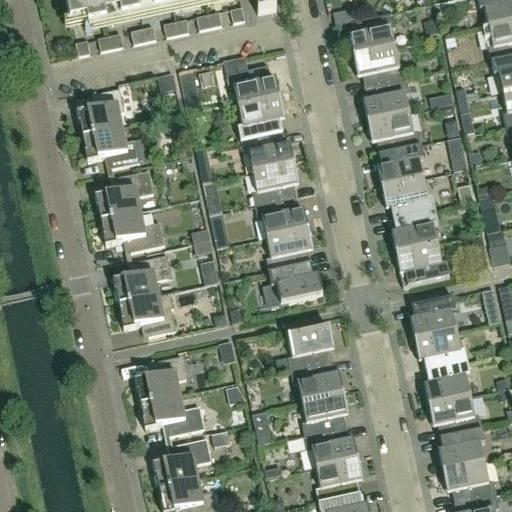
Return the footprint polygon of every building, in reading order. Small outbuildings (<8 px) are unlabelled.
[(276,14),(273,0),(64,0),(70,25),(86,21),(88,28),(218,0),(253,0),(258,18),(276,14)] [(511,27),(511,0),(476,0),(479,14),(484,13),(488,32),(511,27)] [(357,12),(333,17),(335,30),(350,27),(360,25),(357,12)] [(244,26),(242,13),(230,15),(233,28),(244,26)] [(219,18),(208,20),(211,33),(222,31),(219,18)] [(395,52),(390,33),(395,32),(392,18),(360,25),(350,27),(353,40),(349,41),(353,61),(395,52)] [(199,35),(211,33),(208,20),(196,22),(199,35)] [(425,39),(438,36),(435,23),(423,25),(425,39)] [(186,25),(175,27),(177,40),(189,38),(186,25)] [(166,43),(177,40),(175,27),(164,30),(166,43)] [(511,27),(488,32),(492,52),(488,53),(491,66),(511,61),(511,27)] [(153,32),(142,34),(145,47),(156,45),(153,32)] [(133,50),(145,47),(142,34),(131,37),(133,50)] [(120,39),(109,41),(112,54),(123,52),(120,39)] [(101,57),(112,54),(109,41),(98,44),(101,57)] [(90,59),(87,46),(75,49),(78,61),(90,59)] [(406,84),(404,71),(399,72),(395,52),(353,61),(357,82),(362,81),(365,93),(406,84)] [(511,95),(511,61),(491,66),(494,80),(498,79),(502,98),(511,95)] [(244,63),(224,67),(226,79),(247,75),(244,63)] [(280,103),(275,82),(271,83),(268,70),(247,75),(226,79),(229,94),(234,93),(238,112),(280,103)] [(409,118),(405,99),(409,98),(406,84),(365,93),(367,105),(363,106),(367,127),(409,118)] [(463,93),(455,95),(458,107),(466,106),(463,93)] [(119,118),(124,117),(119,94),(95,100),(98,111),(76,116),(79,127),(80,126),(83,141),(122,133),(119,118)] [(511,95),(502,98),(507,117),(502,118),(505,132),(511,130),(511,95)] [(451,99),(439,101),(440,111),(453,109),(451,99)] [(279,125),(284,124),(280,103),(238,112),(242,131),(238,132),(241,146),(282,137),(279,125)] [(453,109),(441,112),(443,117),(447,120),(455,118),(453,109)] [(421,150),(418,136),(413,137),(409,118),(367,127),(372,148),(376,147),(379,159),(421,150)] [(139,168),(135,145),(125,147),(122,133),(83,141),(86,155),(85,156),(87,166),(109,162),(111,174),(139,168)] [(294,169),(289,148),(285,149),(282,137),(241,146),(243,159),(248,158),(252,178),(294,169)] [(423,184),(419,164),(423,163),(421,150),(379,159),(382,171),(377,172),(381,193),(423,184)] [(196,156),(203,187),(213,185),(206,153),(196,156)] [(464,162),(451,165),(453,177),(466,174),(464,162)] [(154,177),(167,175),(165,167),(153,170),(154,177)] [(294,190),(298,189),(294,169),(252,178),(256,197),(252,198),(255,212),(296,203),(294,190)] [(137,202),(153,198),(149,176),(113,183),(116,195),(94,200),(97,211),(98,210),(101,225),(140,217),(137,202)] [(435,216),(432,202),(427,203),(423,184),(381,193),(386,213),(390,212),(393,225),(435,216)] [(485,191),(476,193),(478,205),(487,203),(485,191)] [(308,234),(304,214),(299,215),(296,203),(255,212),(258,225),(262,224),(266,243),(308,234)] [(220,208),(207,210),(210,221),(222,218),(220,208)] [(437,249),(433,230),(438,229),(435,216),(393,225),(396,237),(391,238),(395,258),(437,249)] [(165,250),(160,228),(143,231),(140,217),(101,225),(104,239),(103,240),(105,250),(122,247),(124,259),(165,250)] [(497,221),(483,224),(486,238),(500,236),(497,221)] [(206,258),(201,233),(190,235),(195,261),(206,258)] [(308,256),(312,255),(308,234),(266,243),(271,263),(266,264),(269,277),(310,268),(308,256)] [(503,236),(487,239),(489,252),(505,249),(503,236)] [(227,239),(214,241),(217,254),(230,251),(227,239)] [(449,282),(446,268),(441,269),(437,249),(395,258),(400,279),(405,278),(407,291),(449,282)] [(158,301),(155,286),(171,282),(167,260),(126,268),(129,280),(112,284),(115,295),(116,294),(119,309),(158,301)] [(322,301),(318,279),(313,280),(310,268),(269,277),(272,291),(265,292),(270,312),(322,301)] [(176,336),(171,313),(173,313),(170,298),(158,301),(119,309),(122,323),(121,324),(123,334),(145,330),(147,342),(176,336)] [(456,336),(452,317),(456,316),(453,302),(412,311),(414,324),(410,325),(414,345),(456,336)] [(511,311),(502,313),(505,326),(511,323),(511,311)] [(239,314),(230,316),(233,327),(241,325),(239,314)] [(498,317),(487,320),(489,329),(500,327),(498,317)] [(217,320),(214,324),(216,331),(226,329),(224,319),(217,320)] [(329,355),(334,354),(329,332),(288,341),(292,361),(287,362),(290,376),(332,367),(329,355)] [(468,368),(465,355),(460,356),(456,336),(414,345),(419,366),(423,365),(426,377),(468,368)] [(177,385),(186,383),(181,361),(153,367),(156,379),(134,384),(136,395),(138,394),(141,409),(180,400),(177,385)] [(343,399),(339,378),(334,379),(332,367),(290,376),(293,389),(298,388),(302,408),(343,399)] [(428,411),(470,402),(466,383),(470,381),(468,368),(426,377),(429,389),(424,390),(428,411)] [(506,383),(496,386),(498,396),(509,393),(506,383)] [(238,391),(226,394),(229,408),(241,406),(238,391)] [(509,393),(498,396),(500,405),(511,403),(509,393)] [(343,420),(348,419),(343,399),(302,408),(306,427),(301,428),(304,442),(346,433),(343,420)] [(204,434),(199,412),(183,415),(180,400),(141,409),(144,423),(143,424),(145,434),(161,431),(164,443),(204,434)] [(482,434),(479,420),(474,421),(470,402),(428,411),(433,431),(437,430),(440,443),(482,434)] [(358,464),(353,444),(348,445),(346,433),(304,442),(307,455),(312,454),(316,473),(358,464)] [(269,434),(256,437),(259,449),(272,446),(269,434)] [(484,468),(480,448),(485,447),(482,434),(440,443),(443,455),(438,456),(442,477),(484,468)] [(211,466),(207,444),(166,452),(169,464),(152,468),(154,479),(156,478),(159,493),(198,485),(195,470),(211,466)] [(357,486),(362,485),(358,464),(316,473),(320,493),(315,494),(318,507),(360,498),(357,486)] [(496,499),(493,486),(488,487),(484,468),(442,477),(447,497),(452,496),(454,508),(496,499)] [(280,472),(265,475),(266,483),(282,480),(280,472)] [(240,511),(256,508),(248,478),(233,482),(240,511)] [(213,511),(210,497),(201,499),(198,485),(159,493),(162,508),(161,508),(161,511),(213,511)] [(367,511),(367,509),(363,511),(360,498),(318,507),(319,511),(367,511)] [(498,511),(496,499),(454,508),(454,511),(498,511)]
